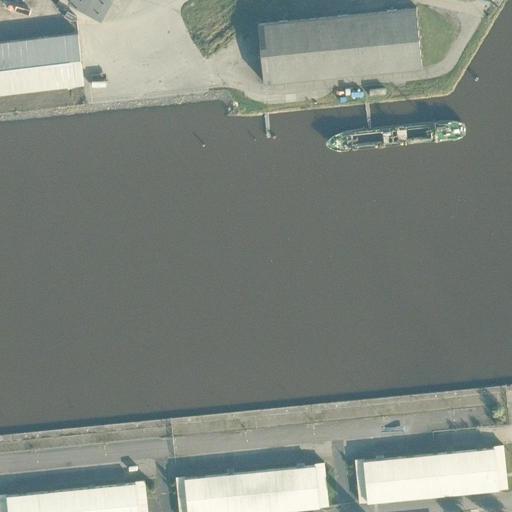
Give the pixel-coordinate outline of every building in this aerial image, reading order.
[(113,0),(67,0),(66,3),(102,21),(113,0)] [(417,9),(259,25),(263,86),(423,69),(417,9)] [(78,34),(0,43),(0,95),(86,85),(78,34)] [(364,457),(355,458),(359,501),(368,500),(369,507),(500,496),(500,487),(508,486),(504,444),(494,444),(494,446),(434,452),(364,458),(364,457)] [(178,477),(176,477),(179,511),(248,511),(329,504),(324,461),(315,462),(315,463),(178,477)] [(148,511),(145,481),(0,495),(0,511),(148,511)]
